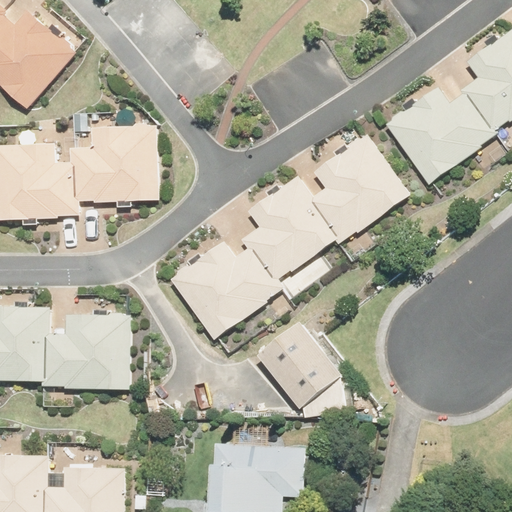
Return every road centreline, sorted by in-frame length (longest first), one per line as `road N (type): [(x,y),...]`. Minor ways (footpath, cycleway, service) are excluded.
road 1 (residential): [(230,184),(494,0)]
road 2 (residential): [(0,273),(97,271),(137,261),(230,184)]
road 3 (residential): [(75,0),(230,184)]
